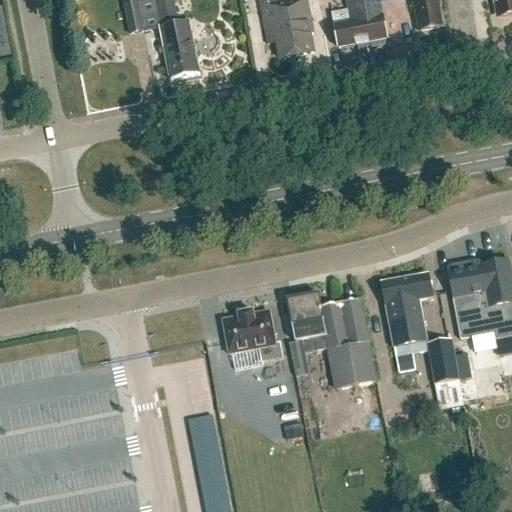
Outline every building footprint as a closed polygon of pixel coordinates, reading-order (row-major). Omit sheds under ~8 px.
[(161,0),(145,3),(144,0),(122,0),(130,36),(160,30),(170,83),(199,77),(191,36),(181,37),(173,0),(161,0)] [(305,0),(273,7),(271,0),(258,0),(261,9),(267,40),(275,38),(280,61),(314,54),(310,37),(314,36),(306,0),(305,0)] [(367,26),(364,8),(362,0),(345,0),(348,14),(332,17),(339,51),(356,48),(352,28),(367,26)] [(362,0),(364,8),(380,5),(379,0),(362,0)] [(407,0),(408,2),(413,1),(419,35),(443,30),(436,0),(407,0)] [(511,0),(493,0),(498,21),(511,17),(511,0)] [(387,42),(380,5),(364,8),(367,26),(352,28),(356,48),(387,42)] [(0,57),(12,57),(7,9),(0,9),(0,57)] [(448,276),(461,341),(461,343),(467,342),(468,349),(496,344),(495,342),(511,338),(511,276),(510,267),(509,263),(481,268),(482,270),(470,272),(470,269),(467,267),(462,268),(460,271),(461,274),(448,276)] [(395,351),(428,345),(420,303),(433,300),(429,278),(382,286),(387,310),(395,351)] [(322,311),(319,298),(288,304),(293,329),(294,329),(297,345),(316,341),(318,354),(329,352),(337,393),(376,386),(360,303),(322,311)] [(238,320),(222,323),(229,357),(232,357),(235,372),(262,367),(262,365),(282,361),(279,346),(275,347),(269,314),(253,317),(252,314),(238,317),(238,320)] [(451,343),(427,347),(435,388),(440,412),(463,408),(462,403),(463,403),(451,343)] [(230,511),(213,419),(188,424),(205,511),(230,511)]
